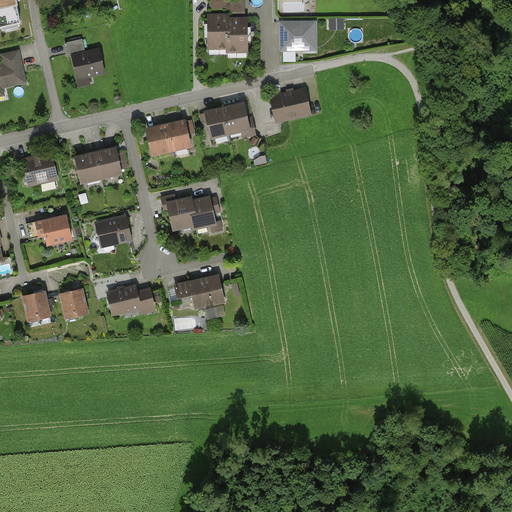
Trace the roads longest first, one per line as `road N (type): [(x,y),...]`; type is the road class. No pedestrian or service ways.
road 1 (track): [(373,54),(407,71),(422,102),(451,283),(511,398)]
road 2 (residential): [(0,142),(373,54)]
